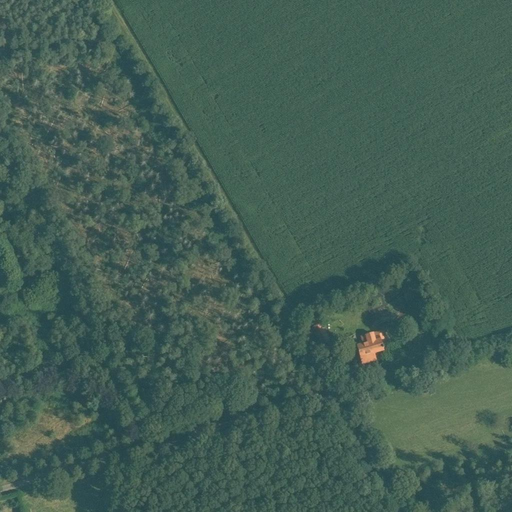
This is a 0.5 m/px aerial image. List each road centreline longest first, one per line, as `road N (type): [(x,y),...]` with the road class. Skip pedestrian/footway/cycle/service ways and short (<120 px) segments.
road 1 (track): [(330,393),(97,0)]
road 2 (unclassified): [(0,490),(330,393)]
road 3 (unclassified): [(401,511),(330,393)]
